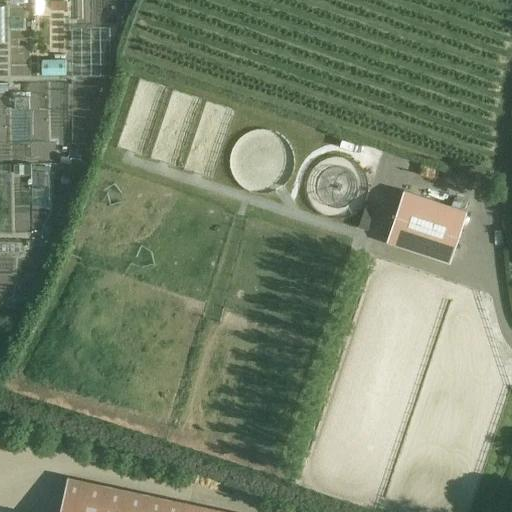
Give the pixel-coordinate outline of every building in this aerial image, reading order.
[(61,74),(60,62),(36,62),(36,74),(61,74)] [(8,84),(0,84),(0,92),(8,92),(8,84)] [(70,154),(69,163),(78,163),(78,154),(70,154)] [(68,164),(67,171),(75,172),(76,165),(68,164)] [(452,257),(467,211),(404,191),(389,236),(452,257)] [(14,300),(12,307),(23,310),(25,302),(14,300)] [(60,511),(153,511),(65,493),(60,511)]
